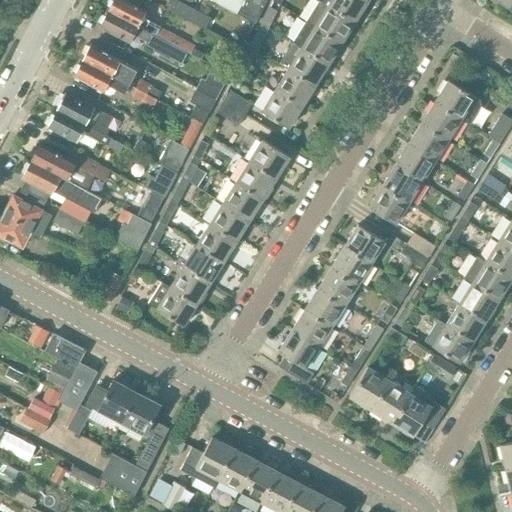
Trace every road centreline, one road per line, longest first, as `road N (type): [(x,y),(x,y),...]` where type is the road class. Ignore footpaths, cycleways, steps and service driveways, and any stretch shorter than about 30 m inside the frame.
road 1 (residential): [(205,385),(443,8)]
road 2 (tertiary): [(418,506),(205,385)]
road 3 (tertiary): [(205,385),(0,281)]
road 4 (residential): [(418,506),(511,352)]
road 5 (unclassified): [(0,108),(56,0)]
